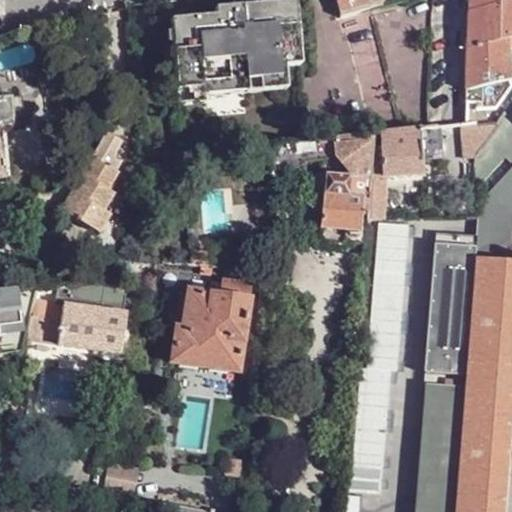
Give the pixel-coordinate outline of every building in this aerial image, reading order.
[(337,0),(342,17),(384,6),(382,0),(337,0)] [(511,0),(470,0),(471,3),(470,14),(511,5),(511,0)] [(171,23),(177,95),(192,93),(204,93),(203,85),(277,80),(276,71),(285,70),(300,69),(295,5),(216,11),(217,19),(171,23)] [(511,5),(470,14),(469,42),(469,51),(504,43),(511,41),(511,5)] [(504,43),(469,51),(467,87),(466,103),(478,103),(479,101),(479,90),(511,83),(504,43)] [(192,93),(194,107),(205,106),(205,97),(287,91),(285,70),(276,71),(277,80),(203,85),(204,93),(192,93)] [(0,175),(3,175),(2,165),(0,139),(0,138),(0,124),(19,122),(15,94),(0,95),(0,175)] [(511,107),(477,158),(476,185),(480,185),(506,158),(511,151),(511,107)] [(476,111),(466,112),(465,125),(465,126),(476,125),(476,111)] [(474,159),(477,128),(477,125),(476,125),(465,126),(465,125),(462,125),(461,159),(474,159)] [(379,181),(386,181),(425,178),(421,130),(377,136),(379,181)] [(353,182),(370,184),(371,181),(372,135),(279,146),(273,148),(271,172),(291,170),(291,183),(307,182),(308,168),(319,166),(352,163),(353,182)] [(371,181),(379,181),(377,136),(372,135),(371,181)] [(60,215),(98,233),(108,214),(101,210),(110,191),(103,187),(111,169),(88,157),(60,215)] [(321,180),(353,182),(352,163),(319,166),(321,180)] [(511,226),(511,169),(487,197),(502,235),(511,226)] [(350,248),(363,248),(364,217),(370,217),(370,184),(353,182),(321,180),(317,184),(316,200),(309,200),(303,205),(302,231),(306,236),(324,238),(350,240),(350,248)] [(370,217),(386,217),(386,181),(379,181),(371,181),(370,184),(370,217)] [(511,235),(502,235),(499,261),(511,261),(511,235)] [(345,252),(350,248),(350,240),(324,238),(323,245),(328,251),(345,252)] [(457,370),(467,258),(459,258),(449,370),(457,370)] [(476,259),(467,258),(457,370),(468,371),(478,260),(476,259)] [(506,511),(511,448),(511,261),(499,261),(478,260),(468,371),(466,395),(455,394),(445,511),(506,511)] [(255,278),(256,270),(242,269),(241,276),(255,278)] [(263,279),(264,271),(256,270),(255,278),(263,279)] [(171,360),(234,371),(250,286),(224,283),(221,297),(189,293),(188,297),(182,297),(180,306),(174,305),(170,331),(175,332),(171,360)] [(122,298),(123,288),(119,288),(119,287),(99,288),(99,296),(122,298)] [(58,344),(119,354),(126,315),(97,309),(99,296),(99,288),(50,290),(47,300),(38,298),(30,326),(27,338),(58,344)] [(0,347),(16,347),(17,353),(23,353),(27,338),(30,326),(38,298),(40,290),(25,291),(17,291),(21,326),(7,326),(7,335),(0,335),(0,347)] [(21,326),(17,291),(0,291),(0,335),(7,335),(7,326),(21,326)] [(421,511),(445,511),(455,394),(433,393),(421,511)] [(21,423),(6,419),(1,439),(2,440),(16,443),(21,423)] [(0,447),(0,466),(22,471),(28,445),(16,443),(2,440),(0,447)]
